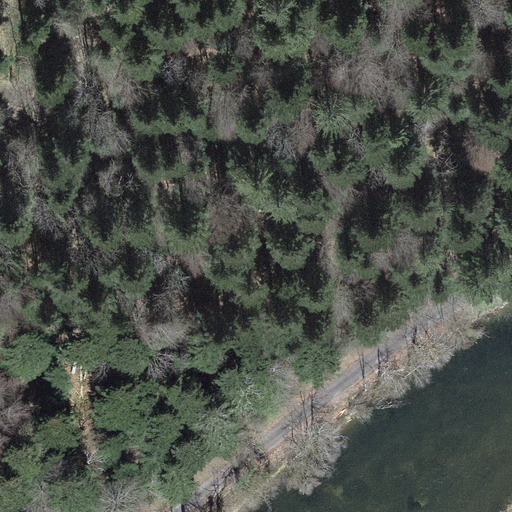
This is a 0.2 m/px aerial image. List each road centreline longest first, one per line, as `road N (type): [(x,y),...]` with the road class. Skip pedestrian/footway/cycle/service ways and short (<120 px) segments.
road 1 (unclassified): [(511,270),(233,446),(151,511)]
road 2 (track): [(0,128),(129,0)]
